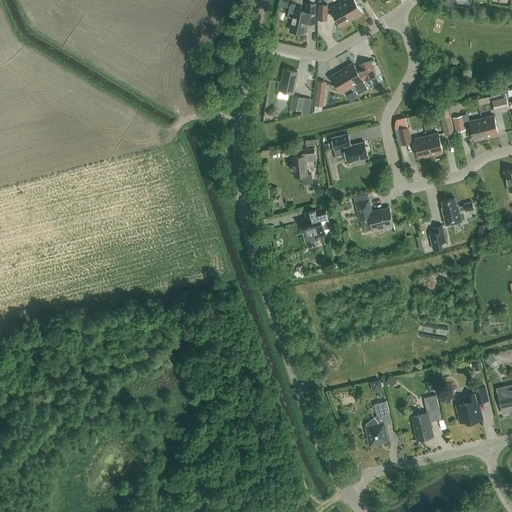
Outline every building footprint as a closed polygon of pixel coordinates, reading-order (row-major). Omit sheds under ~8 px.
[(354,0),(345,0),(341,2),(351,19),(362,13),(354,0)] [(303,33),(305,23),(316,23),(316,2),(307,2),(307,11),(300,10),(301,7),(295,6),(295,4),(292,3),(290,5),(288,15),(289,17),(293,18),(290,30),(303,33)] [(351,19),(341,2),(331,8),(331,9),(327,9),(327,5),(318,5),(318,19),(327,19),(327,14),(334,13),(341,26),(351,19)] [(354,85),(359,93),(367,89),(362,80),(363,80),(375,76),(371,60),(359,64),(362,71),(359,73),(353,63),(342,69),(352,86),(354,85)] [(293,93),(297,71),(285,69),(282,82),(279,82),(278,90),(293,93)] [(352,86),(342,69),(332,75),(342,92),(352,86)] [(317,90),(314,105),(323,106),(325,91),(317,90)] [(492,100),(495,112),(509,109),(506,97),(505,93),(492,96),(493,100),(492,100)] [(292,94),(290,108),(302,110),(305,97),(292,94)] [(275,106),(267,112),(272,119),(280,112),(275,106)] [(448,108),(439,111),(445,135),(454,132),(448,108)] [(453,118),(456,131),(466,129),(462,115),(453,118)] [(494,115),(482,118),(486,137),(498,134),(494,115)] [(486,137),(482,118),(470,121),(474,140),(486,137)] [(408,126),(398,129),(402,144),(412,142),(408,126)] [(344,147),(348,162),(368,157),(365,142),(351,145),(348,133),(332,137),(335,150),(344,147)] [(438,133),(426,136),(431,155),(443,152),(438,133)] [(431,155),(426,136),(414,139),(419,158),(431,155)] [(295,176),(303,176),(303,183),(312,182),(311,174),(308,174),(306,161),(316,160),(315,148),(302,149),(302,155),(292,156),(295,176)] [(462,221),(459,211),(465,209),(466,211),(474,209),(472,201),(464,203),(464,205),(458,206),(458,204),(456,204),(455,197),(442,201),(445,212),(443,212),(446,224),(462,221)] [(337,203),(339,210),(352,207),(351,199),(342,201),(342,202),(337,203)] [(370,218),(372,228),(393,223),(390,208),(372,212),(368,199),(356,202),(360,220),(370,218)] [(325,207),(305,212),(307,218),(302,220),(302,221),(300,221),(302,232),(305,231),(305,232),(314,230),(316,237),(325,235),(323,229),(330,227),(325,207)] [(490,235),(487,223),(479,225),(480,230),(478,230),(479,237),(490,235)] [(442,242),(447,241),(443,225),(434,227),(435,232),(429,233),(433,248),(443,246),(442,242)] [(424,320),(421,335),(449,340),(452,325),(424,320)] [(490,364),(495,357),(491,353),(485,360),(490,364)] [(473,363),(475,370),(483,368),(481,361),(473,363)] [(397,380),(390,375),(385,382),(392,387),(397,380)] [(383,377),(373,380),(376,390),(386,387),(383,377)] [(426,382),(428,391),(436,389),(433,380),(426,382)] [(478,402),(479,402),(488,400),(485,386),(474,389),(474,392),(466,394),(468,402),(458,404),(459,411),(457,411),(460,422),(470,419),(471,422),(479,420),(476,406),(478,405),(478,402)] [(508,397),(501,399),(504,412),(511,410),(511,412),(511,411),(511,389),(506,391),(508,397)] [(424,397),(427,410),(439,408),(436,395),(424,397)] [(377,416),(389,413),(386,400),(374,403),(377,416)] [(433,435),(428,412),(412,416),(417,439),(425,437),(426,439),(431,438),(432,436),(433,435)] [(379,423),(378,419),(374,416),(366,423),(367,426),(366,426),(368,438),(367,438),(369,446),(378,444),(377,443),(389,440),(384,421),(379,423)]
